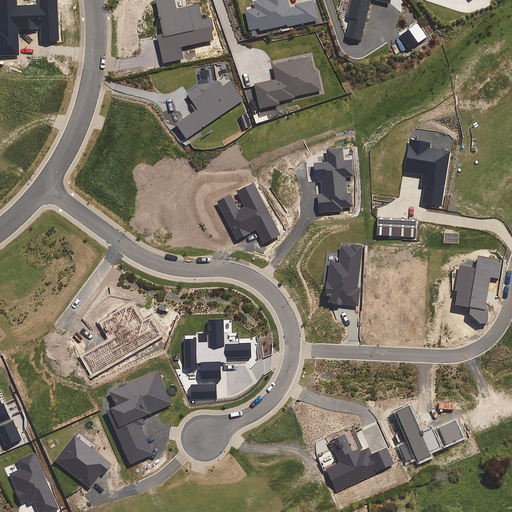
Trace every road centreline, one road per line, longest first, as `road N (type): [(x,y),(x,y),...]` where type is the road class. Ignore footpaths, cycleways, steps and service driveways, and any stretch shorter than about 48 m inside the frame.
road 1 (residential): [(44,186),(153,261),(254,279),(281,306),(292,349)]
road 2 (residential): [(292,349),(459,354),(499,329),(511,290)]
road 3 (residential): [(44,186),(86,102),(94,0)]
road 4 (residential): [(292,349),(265,404),(205,436)]
